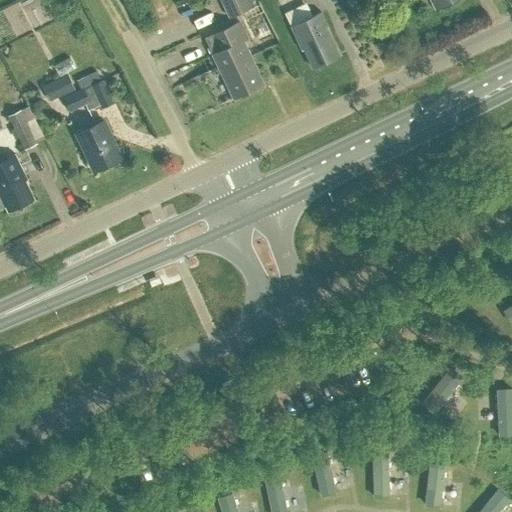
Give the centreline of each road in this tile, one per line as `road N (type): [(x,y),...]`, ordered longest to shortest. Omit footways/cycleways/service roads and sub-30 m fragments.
road 1 (track): [(511,376),(428,336),(394,334),(14,511)]
road 2 (unclassified): [(0,444),(289,312),(283,298)]
road 3 (unclassified): [(511,26),(236,157)]
road 4 (primary): [(257,197),(511,73)]
road 5 (primary): [(0,317),(225,213)]
road 6 (unclassified): [(205,172),(0,269)]
road 7 (track): [(183,144),(106,0)]
